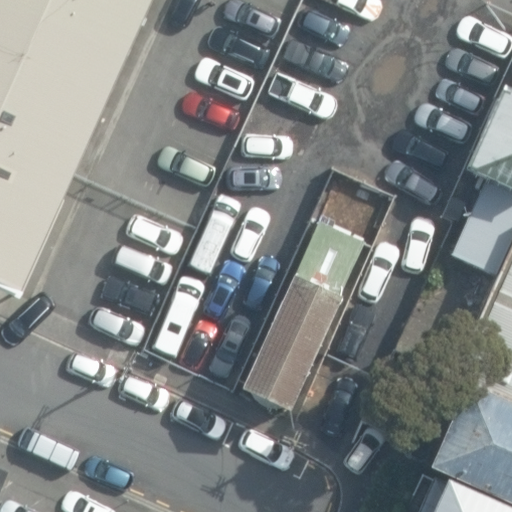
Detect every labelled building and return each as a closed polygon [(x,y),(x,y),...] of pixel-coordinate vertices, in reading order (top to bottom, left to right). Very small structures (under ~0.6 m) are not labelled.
[(0,0),(0,279),(21,289),(152,0),(0,0)] [(300,0),(291,24),(328,38),(356,49),(374,0),(300,0)] [(291,24),(266,86),(303,101),(328,38),(291,24)] [(511,46),(464,159),(487,169),(453,249),(498,269),(511,236),(511,46)] [(304,139),(317,106),(303,101),(266,86),(199,261),(284,295),(312,221),(339,152),(304,139)] [(464,129),(392,93),(369,138),(441,174),(464,129)] [(319,226),(240,397),(289,420),(343,304),(338,302),(364,247),(319,226)] [(511,262),(465,369),(511,390),(511,262)] [(511,399),(466,378),(427,464),(511,502),(511,399)] [(511,511),(511,506),(445,476),(428,511),(511,511)]
